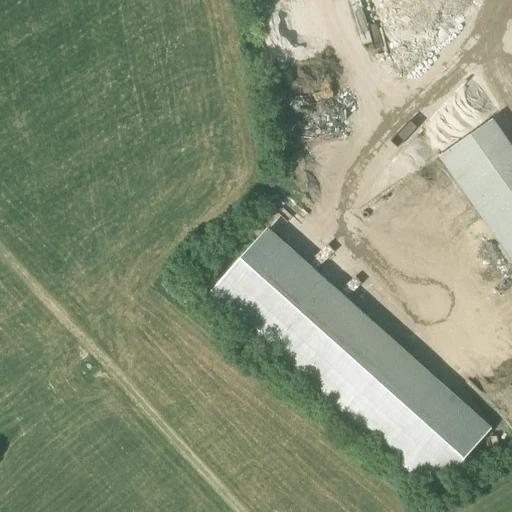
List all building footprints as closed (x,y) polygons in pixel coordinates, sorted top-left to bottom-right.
[(511,121),(502,105),(446,139),(511,247),(511,121)] [(311,213),(319,220),(333,205),(325,197),(311,213)] [(413,275),(426,262),(412,247),(398,259),(413,275)] [(489,413),(439,367),(423,385),(435,397),(426,407),(437,417),(421,435),(447,459),(489,413)] [(418,417),(414,393),(421,392),(418,377),(409,379),(411,389),(397,392),(402,420),(418,417)]
